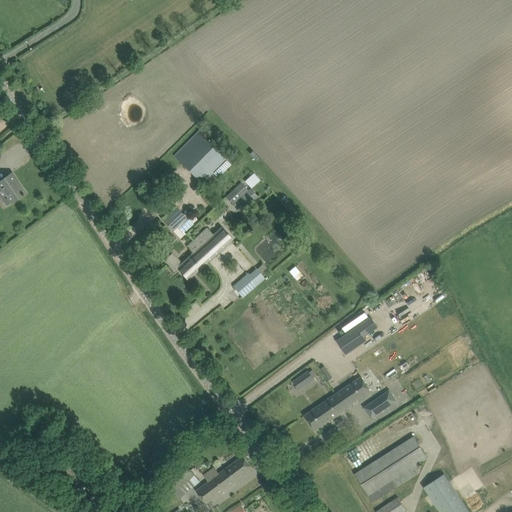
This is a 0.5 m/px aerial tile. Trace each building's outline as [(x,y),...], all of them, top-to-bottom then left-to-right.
[(226,160),(197,131),(173,155),(202,184),(226,160)] [(245,180),(246,181),(251,187),(260,179),(254,172),(245,180)] [(18,186),(10,174),(2,180),(0,180),(0,186),(7,196),(1,200),(6,206),(26,193),(20,184),(18,186)] [(241,183),(225,197),(231,203),(240,195),(249,205),(258,197),(250,188),(248,191),(241,183)] [(171,230),(185,217),(177,208),(163,221),(171,230)] [(179,226),(184,232),(193,224),(188,218),(179,226)] [(213,234),(208,228),(187,246),(193,253),(182,263),(173,253),(172,254),(165,260),(174,271),(177,268),(187,280),(195,273),(233,239),(222,226),(213,234)] [(298,281),(305,276),(297,265),(290,271),(298,281)] [(242,297),(257,283),(264,277),(256,268),(250,274),(248,273),(233,286),(242,297)] [(371,317),(337,341),(346,354),(359,345),(362,349),(357,353),(367,367),(389,352),(378,338),(369,344),(364,336),(378,327),(371,317)] [(332,379),(324,368),(321,370),(329,382),(332,379)] [(308,371),(294,381),(299,389),(314,379),(313,378),(309,372),(308,371)] [(315,430),(323,425),(372,392),(361,376),(312,410),(304,415),(315,430)] [(397,401),(390,389),(364,407),(372,418),(397,401)] [(364,468),(355,474),(369,494),(416,464),(428,456),(415,436),(364,468)] [(206,503),(243,475),(251,469),(242,457),(219,474),(214,468),(204,475),(209,481),(197,490),(206,503)] [(176,489),(194,474),(185,463),(167,478),(176,489)] [(200,482),(194,474),(176,489),(173,492),(179,499),(200,482)] [(469,511),(445,474),(424,487),(440,511),(469,511)] [(376,511),(402,511),(404,511),(396,499),(376,511)]
